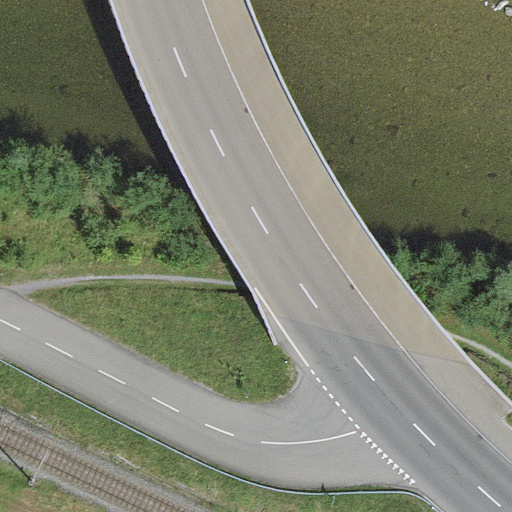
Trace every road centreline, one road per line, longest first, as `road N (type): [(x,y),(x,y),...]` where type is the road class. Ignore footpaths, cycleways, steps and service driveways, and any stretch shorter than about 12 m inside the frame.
road 1 (primary): [(156,0),(257,216),(403,416)]
road 2 (unclassified): [(403,416),(320,440),(242,437),(0,320)]
road 3 (primary): [(403,416),(506,511)]
